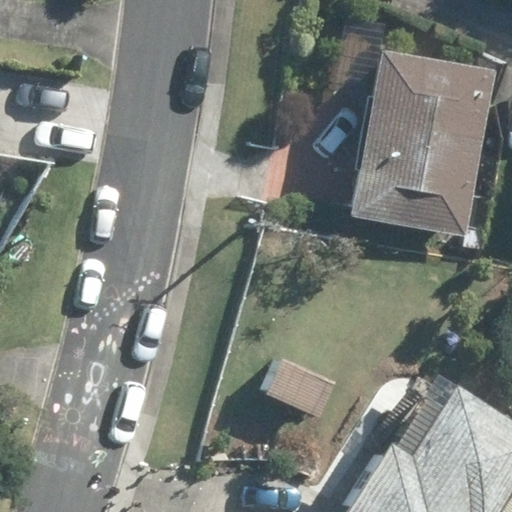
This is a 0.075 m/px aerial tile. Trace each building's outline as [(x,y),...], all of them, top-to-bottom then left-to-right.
[(464,239),(463,246),(480,249),(482,233),(467,230),(492,72),(376,52),(349,220),(464,239)] [(338,348),(273,318),(260,346),(325,376),(338,348)] [(322,381),(265,356),(247,396),(304,421),(322,381)] [(494,511),(511,483),(511,428),(431,380),(393,443),(384,438),(340,511),(494,511)] [(511,511),(511,493),(500,511),(511,511)]
